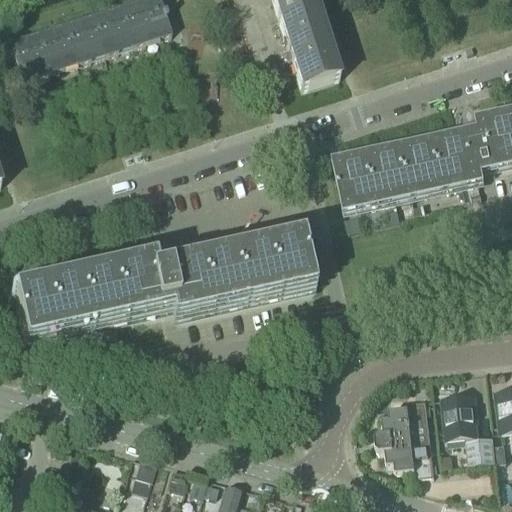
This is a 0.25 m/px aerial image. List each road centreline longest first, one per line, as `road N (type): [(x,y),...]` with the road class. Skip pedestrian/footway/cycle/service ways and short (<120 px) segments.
road 1 (residential): [(188,345),(336,314),(291,141)]
road 2 (residential): [(0,234),(291,141)]
road 3 (unclassified): [(310,487),(46,415)]
road 4 (unclassified): [(310,487),(330,422),(380,370),(511,355)]
road 5 (residential): [(291,141),(511,72)]
road 6 (residential): [(291,141),(246,0)]
